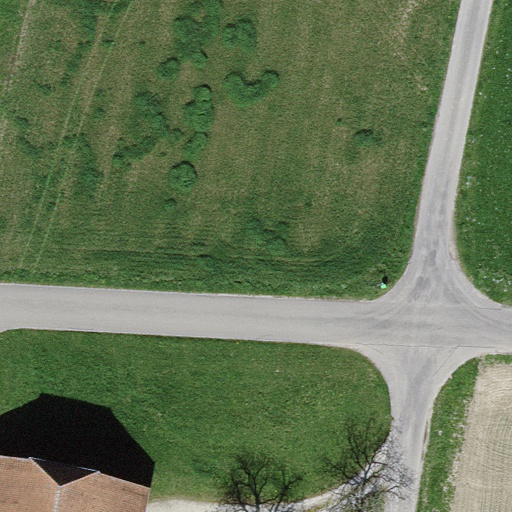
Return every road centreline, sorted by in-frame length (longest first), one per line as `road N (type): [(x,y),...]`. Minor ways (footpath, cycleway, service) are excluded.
road 1 (unclassified): [(0,325),(424,328)]
road 2 (unclassified): [(400,511),(424,328)]
